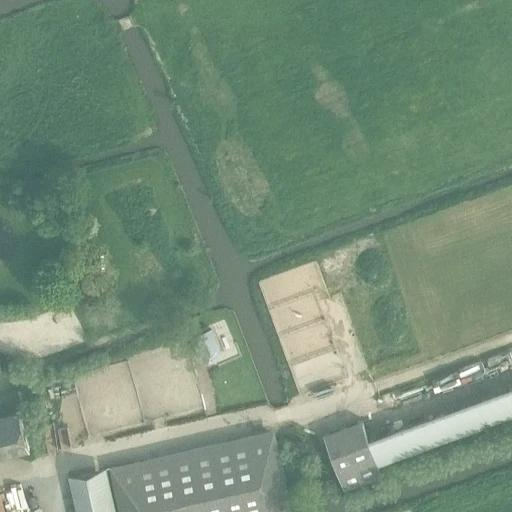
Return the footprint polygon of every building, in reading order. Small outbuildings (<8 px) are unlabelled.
[(221,352),(211,328),(191,337),(202,361),(221,352)] [(0,458),(30,450),(29,450),(21,416),(20,412),(0,417),(0,458)] [(362,418),(326,431),(345,489),(382,477),(362,418)] [(291,511),(273,433),(112,470),(122,511),(291,511)] [(116,511),(107,466),(68,474),(76,511),(116,511)]
